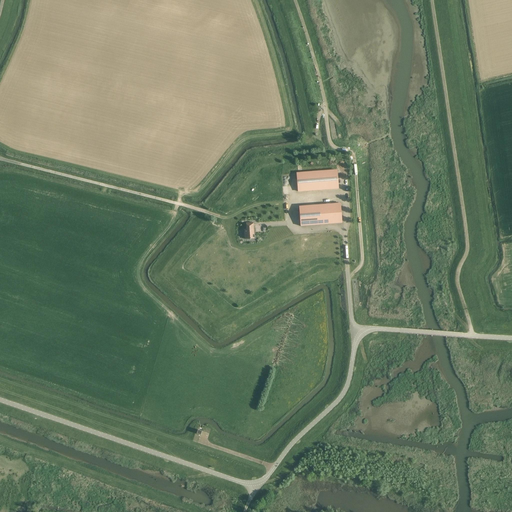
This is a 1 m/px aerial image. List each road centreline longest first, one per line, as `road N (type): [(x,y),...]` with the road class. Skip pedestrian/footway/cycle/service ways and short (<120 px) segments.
road 1 (unclassified): [(358,334),(337,400),(254,482),(0,399)]
road 2 (track): [(473,334),(457,279),(468,250),(430,0)]
road 3 (track): [(294,0),(331,151),(348,150),(354,159),(362,265),(347,268)]
road 4 (track): [(222,217),(0,159)]
